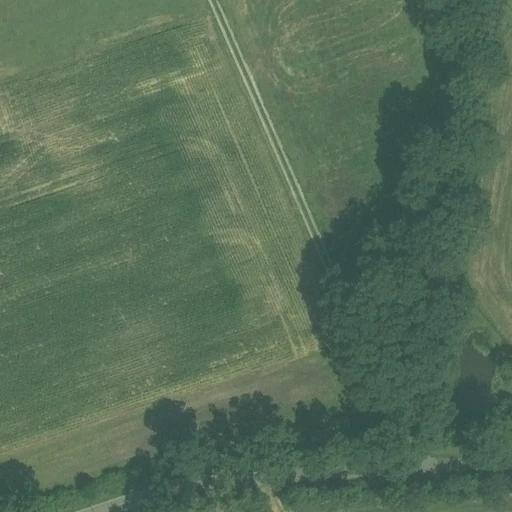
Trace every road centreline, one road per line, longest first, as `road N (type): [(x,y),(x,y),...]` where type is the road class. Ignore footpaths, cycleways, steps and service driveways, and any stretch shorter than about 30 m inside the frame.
road 1 (track): [(416,470),(213,0)]
road 2 (unclassified): [(511,464),(186,485),(105,511)]
